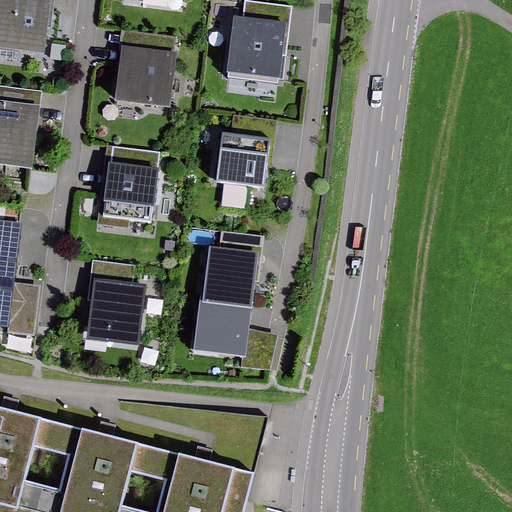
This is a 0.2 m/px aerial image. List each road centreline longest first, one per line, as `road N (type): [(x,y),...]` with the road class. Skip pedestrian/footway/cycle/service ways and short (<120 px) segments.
road 1 (secondary): [(397,0),(331,495)]
road 2 (unknown): [(474,0),(450,191),(443,344),(462,406),(479,432),(511,456)]
road 3 (residential): [(49,327),(87,0)]
road 4 (residential): [(284,314),(322,0)]
